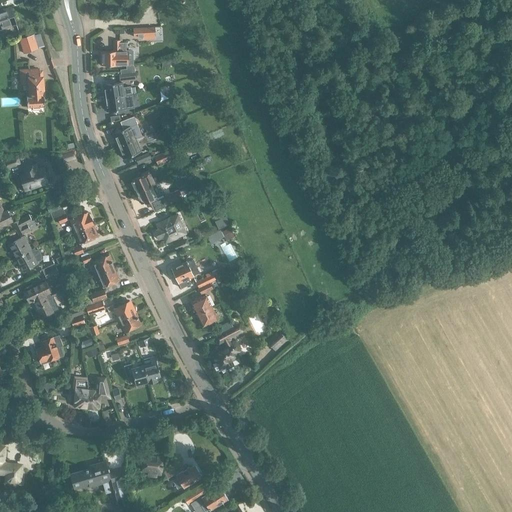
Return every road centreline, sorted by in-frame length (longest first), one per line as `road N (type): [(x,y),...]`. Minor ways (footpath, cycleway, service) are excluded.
road 1 (secondary): [(212,398),(87,137),(64,0)]
road 2 (residential): [(43,428),(115,428),(212,398)]
road 3 (secondary): [(280,511),(212,398)]
road 4 (residential): [(43,428),(0,307)]
